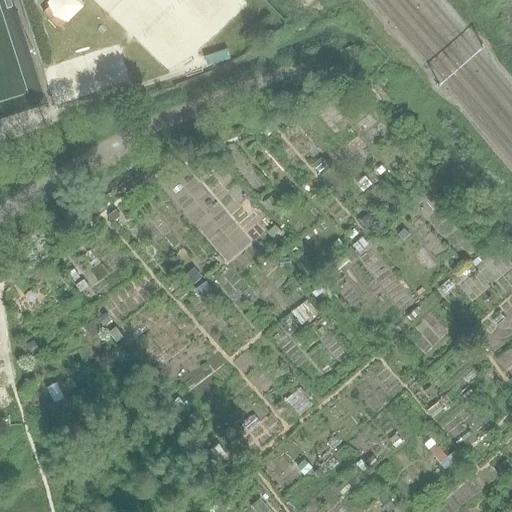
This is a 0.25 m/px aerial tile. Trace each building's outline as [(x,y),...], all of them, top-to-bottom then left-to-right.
[(248,0),(101,0),(179,74),(250,1),(248,0)] [(269,128),(263,134),(266,138),(273,133),(269,128)] [(205,163),(197,169),(200,175),(209,168),(205,163)] [(181,164),(171,172),(175,177),(185,168),(181,164)] [(365,177),(355,184),(362,193),(371,185),(365,177)] [(451,197),(445,190),(440,195),(446,201),(451,197)] [(265,202),(270,209),(277,204),(271,198),(265,202)] [(115,210),(108,216),(112,223),(120,217),(115,210)] [(367,213),(359,221),(367,229),(375,222),(367,213)] [(278,224),(273,229),(280,236),(285,231),(278,224)] [(354,230),(347,235),(351,240),(358,234),(354,230)] [(362,238),(352,246),(359,253),(368,246),(362,238)] [(338,240),(333,244),(338,251),(343,246),(338,240)] [(350,248),(343,253),(350,262),(357,257),(350,248)] [(193,269),(184,276),(192,285),(201,278),(193,269)] [(73,270),(69,273),(74,281),(79,278),(73,270)] [(83,280),(75,286),(80,293),(88,287),(83,280)] [(315,290),(312,294),(315,298),(327,288),(320,281),(313,287),(315,290)] [(205,282),(194,291),(200,299),(211,290),(205,282)] [(417,308),(407,318),(411,322),(421,312),(417,308)] [(105,314),(98,320),(103,327),(111,321),(105,314)] [(115,328),(108,333),(116,343),(122,338),(115,328)] [(34,341),(21,348),(27,359),(40,352),(34,341)] [(151,367),(146,371),(152,379),(158,375),(151,367)] [(469,391),(464,395),(469,401),(474,397),(469,391)] [(178,398),(173,403),(179,410),(185,405),(178,398)] [(437,403),(427,412),(433,418),(443,410),(437,403)] [(193,414),(188,418),(192,424),(198,420),(193,414)] [(401,443),(395,435),(389,440),(395,448),(401,443)] [(431,439),(424,445),(428,450),(439,464),(446,458),(435,444),(431,439)] [(218,445),(209,452),(216,461),(225,454),(218,445)] [(454,452),(439,464),(444,470),(460,458),(454,452)] [(372,457),(366,462),(372,469),(378,464),(372,457)] [(304,461),(298,466),(306,477),(312,472),(304,461)] [(511,468),(506,461),(499,466),(505,474),(511,468)] [(322,474),(318,469),(313,473),(317,478),(322,474)] [(386,496),(379,502),(386,511),(387,511),(394,507),(386,496)] [(270,511),(260,499),(250,507),(254,511),(270,511)]
